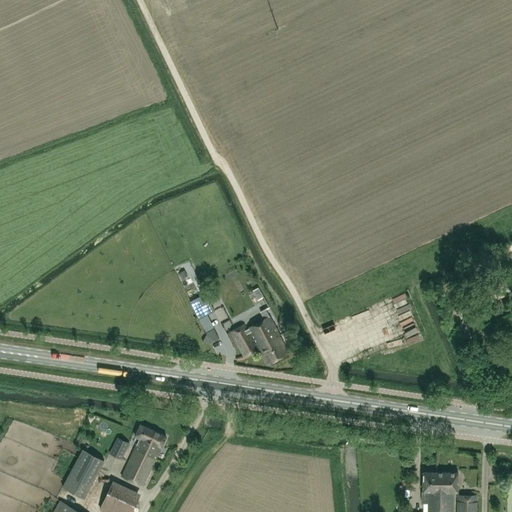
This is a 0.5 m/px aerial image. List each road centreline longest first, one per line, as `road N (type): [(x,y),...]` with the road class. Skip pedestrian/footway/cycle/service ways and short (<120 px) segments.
road 1 (primary): [(511,427),(0,351)]
road 2 (track): [(332,400),(327,359),(139,0)]
